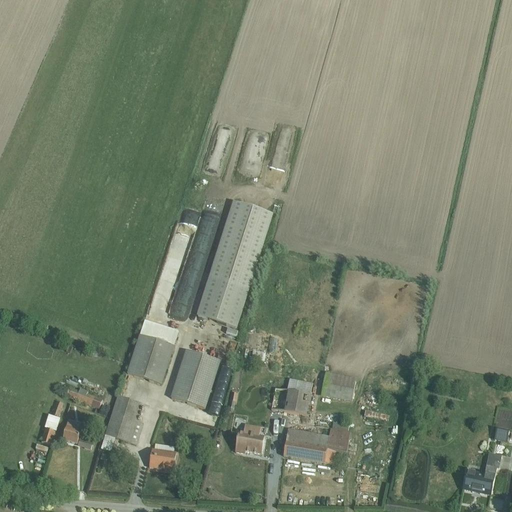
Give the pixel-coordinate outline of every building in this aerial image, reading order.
[(233,203),(197,317),(237,330),(273,216),(233,203)] [(139,337),(127,376),(162,387),(179,334),(177,333),(145,323),(140,337),(139,337)] [(225,329),(224,334),(234,338),(236,333),(225,329)] [(245,350),(244,360),(264,363),(266,353),(245,350)] [(186,353),(171,400),(206,411),(221,364),(186,353)] [(399,367),(397,377),(412,380),(414,370),(399,367)] [(326,375),(321,398),(352,404),(356,381),(326,375)] [(286,392),(281,413),(308,418),(312,398),(311,398),(313,385),(290,381),(287,392),(286,392)] [(390,394),(409,393),(409,384),(390,384),(390,394)] [(70,389),(66,398),(99,411),(103,401),(87,395),(88,393),(81,390),(80,392),(70,389)] [(232,392),(229,409),(234,409),(235,404),(237,404),(238,396),(237,395),(238,393),(232,392)] [(118,398),(101,450),(111,453),(115,440),(137,447),(144,426),(136,423),(142,405),(118,398)] [(52,417),(59,419),(64,405),(57,402),(52,417)] [(254,426),(266,428),(270,408),(243,403),(241,417),(255,419),(254,426)] [(59,419),(52,417),(49,416),(44,429),(56,433),(61,420),(59,419)] [(69,422),(63,442),(78,446),(83,426),(69,422)] [(288,431),(284,457),(333,466),(336,452),(347,455),(350,434),(348,433),(349,427),(333,424),(332,431),(331,430),(329,438),(288,431)] [(239,435),(236,454),(245,455),(245,453),(261,456),(264,439),(259,438),(261,430),(246,427),(245,436),(239,435)] [(46,431),(42,444),(51,447),(55,434),(46,431)] [(496,432),(494,442),(507,445),(509,434),(496,432)] [(80,440),(78,447),(90,451),(92,443),(80,440)] [(152,450),(150,469),(174,473),(176,454),(174,454),(175,449),(155,446),(155,451),(152,450)] [(504,455),(505,448),(498,447),(497,454),(504,455)] [(443,480),(444,456),(436,456),(434,480),(443,480)] [(467,472),(462,492),(491,498),(497,471),(499,471),(502,458),(489,456),(485,476),(467,472)] [(219,494),(221,484),(211,482),(209,492),(219,494)]
